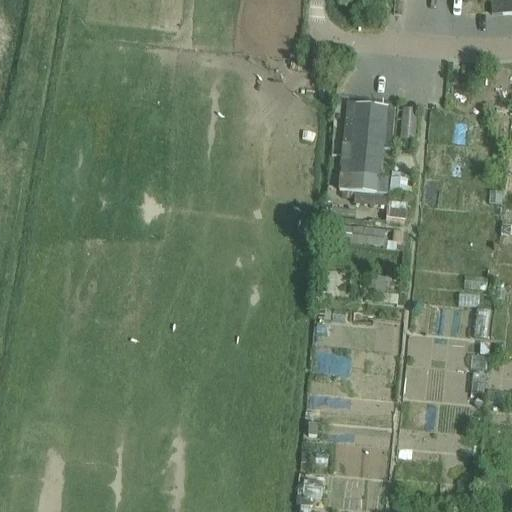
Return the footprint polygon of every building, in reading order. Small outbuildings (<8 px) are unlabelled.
[(503,16),(502,0),(491,0),(492,16),(503,16)] [(511,15),(511,0),(502,0),(503,16),(511,15)] [(343,160),(339,193),(387,198),(389,182),(381,181),(383,153),(391,153),(395,111),(347,107),(344,144),(352,145),(351,161),(343,160)] [(404,112),(401,143),(414,144),(417,113),(404,112)] [(390,196),(407,198),(408,183),(391,181),(390,196)] [(388,205),(386,225),(405,227),(407,208),(388,205)] [(326,214),(326,220),(330,220),(330,222),(356,223),(363,224),(363,218),(356,218),(356,215),(331,214),(330,215),(326,214)] [(332,229),(330,243),(383,250),(385,233),(357,230),(357,232),(332,229)] [(393,235),(391,254),(403,255),(405,236),(393,235)] [(325,277),(324,302),(335,303),(336,278),(325,277)] [(370,279),(368,300),(383,302),(386,281),(370,279)] [(485,493),(484,503),(501,504),(501,496),(506,496),(507,482),(493,481),(492,493),(485,493)]
